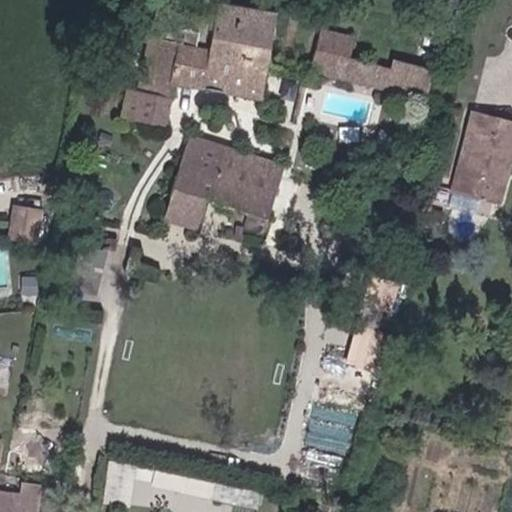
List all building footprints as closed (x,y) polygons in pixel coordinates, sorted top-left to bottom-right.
[(174,17),(171,29),(198,34),(195,47),(267,65),(276,12),(217,2),(215,18),(197,14),(195,26),(187,25),(188,20),(174,17)] [(320,30),(315,49),(348,58),(353,38),(320,30)] [(267,65),(195,47),(150,38),(140,90),(171,97),(174,81),(262,100),(267,65)] [(348,58),(315,49),(309,72),(425,101),(433,70),(393,60),(391,69),(348,58)] [(171,97),(140,90),(127,88),(120,120),(165,130),(171,97)] [(511,122),(472,112),(468,130),(475,132),(467,166),(458,164),(451,191),(500,204),(511,156),(511,122)] [(186,137),(170,194),(206,204),(247,216),(242,235),(264,241),(285,166),(186,137)] [(19,198),(44,201),(50,176),(17,178),(19,198)] [(206,204),(170,194),(162,221),(198,232),(206,204)] [(44,201),(19,198),(19,209),(42,211),(44,201)] [(42,211),(19,209),(14,208),(9,238),(36,242),(42,211)] [(36,312),(35,302),(24,303),(25,313),(36,312)] [(354,324),(377,331),(383,311),(360,304),(354,324)] [(358,333),(351,359),(373,365),(380,339),(358,333)] [(132,482),(135,466),(107,459),(101,504),(128,508),(132,482)] [(132,482),(155,487),(158,471),(135,466),(132,482)] [(260,493),(158,471),(155,487),(257,508),(260,493)] [(0,511),(37,511),(41,483),(22,480),(19,494),(0,490),(0,511)]
